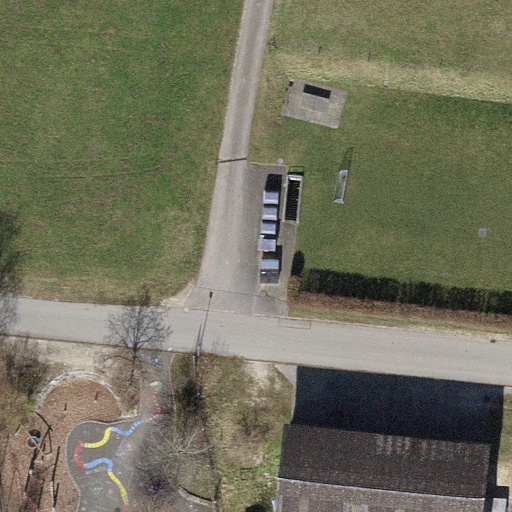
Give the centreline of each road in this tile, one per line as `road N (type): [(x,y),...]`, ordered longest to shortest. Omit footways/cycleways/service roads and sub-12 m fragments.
road 1 (residential): [(511,363),(0,311)]
road 2 (track): [(262,0),(232,157),(220,333)]
